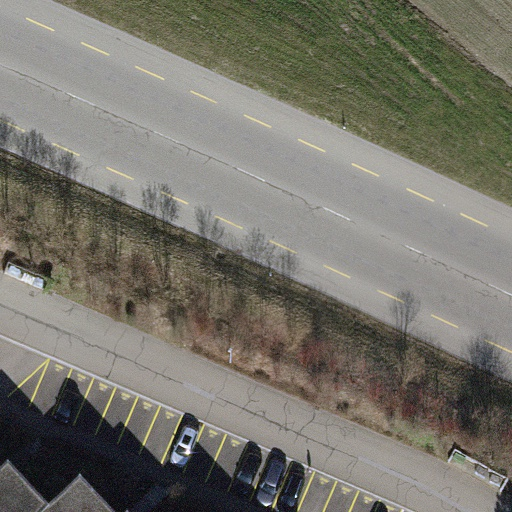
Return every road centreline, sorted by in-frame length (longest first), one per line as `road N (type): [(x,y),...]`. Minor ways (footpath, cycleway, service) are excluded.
road 1 (secondary): [(0,68),(511,301)]
road 2 (residential): [(488,511),(0,303)]
